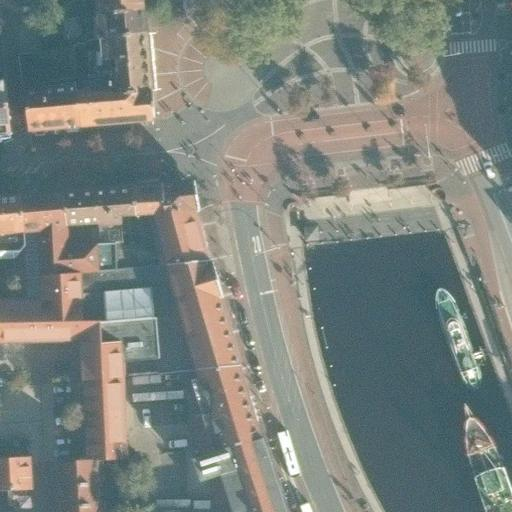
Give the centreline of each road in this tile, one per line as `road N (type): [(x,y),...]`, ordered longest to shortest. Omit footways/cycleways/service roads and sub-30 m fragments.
road 1 (tertiary): [(331,511),(264,310),(243,202),(246,170),(272,144),(478,118)]
road 2 (residential): [(44,511),(37,353),(0,354)]
road 3 (tertiary): [(478,118),(511,238)]
